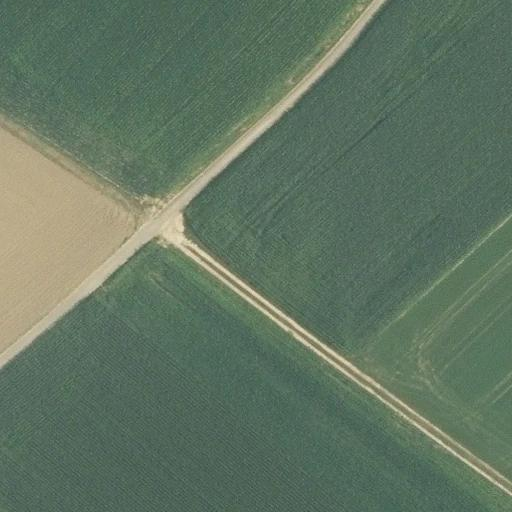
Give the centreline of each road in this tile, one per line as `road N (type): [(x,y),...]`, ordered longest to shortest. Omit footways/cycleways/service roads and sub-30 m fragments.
road 1 (track): [(511,494),(153,226),(0,126)]
road 2 (track): [(380,0),(337,55),(0,366)]
